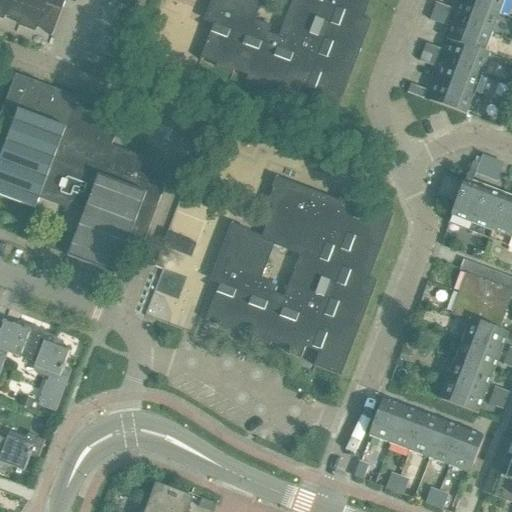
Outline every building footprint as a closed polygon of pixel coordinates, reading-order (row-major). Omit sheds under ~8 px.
[(50,37),(52,37),(65,0),(0,0),(0,17),(4,20),(6,15),(20,21),(18,25),(36,31),(38,27),(51,32),(50,37)] [(106,0),(134,10),(137,0),(106,0)] [(314,91),(308,107),(333,117),(370,21),(362,18),(368,0),(213,0),(208,15),(216,18),(199,61),(201,62),(203,58),(217,63),(215,67),(233,74),(234,70),(248,75),(246,79),(264,86),(266,82),(279,87),(278,91),(296,98),(300,86),(314,91)] [(492,34),(499,14),(462,0),(455,20),(492,34)] [(499,14),(504,0),(462,0),(499,14)] [(448,18),(451,9),(436,4),(433,12),(448,18)] [(444,27),(448,18),(433,12),(430,21),(444,27)] [(484,54),(485,53),(492,34),(455,20),(447,41),(451,43),(452,42),(484,54)] [(481,75),(489,55),(485,53),(484,54),(452,42),(451,43),(444,61),(481,75)] [(438,59),(441,50),(426,45),(423,53),(438,59)] [(434,68),(438,59),(423,53),(419,62),(434,68)] [(474,95),(481,75),(444,61),(437,81),(474,95)] [(82,110),(82,109),(85,101),(16,75),(0,116),(0,196),(35,210),(40,198),(39,197),(73,107),(82,110)] [(466,116),(474,95),(437,81),(429,102),(466,116)] [(422,100),(426,91),(411,85),(407,94),(422,100)] [(141,250),(171,169),(111,146),(120,124),(82,109),(82,110),(73,107),(39,197),(40,198),(84,215),(68,258),(115,276),(127,245),(141,250)] [(486,174),(491,159),(482,156),(476,171),(486,174)] [(511,202),(444,177),(436,196),(456,203),(449,221),(511,244),(511,202)] [(320,352),(314,367),(339,377),(375,281),(368,278),(388,225),(391,215),(358,202),(355,210),(277,181),(267,206),(275,209),(264,239),(232,227),(214,276),(222,279),(205,322),(207,323),(209,318),(223,323),(221,328),(238,335),(240,330),(254,335),(252,340),(270,346),(272,342),(285,347),(284,352),(301,358),(306,346),(320,352)] [(511,279),(463,261),(459,271),(467,273),(459,294),(506,312),(511,295),(511,279)] [(506,312),(459,294),(451,315),(470,322),(470,321),(498,331),(498,330),(506,312)] [(500,355),(508,334),(498,330),(498,331),(470,321),(470,322),(463,341),(500,355)] [(63,368),(69,352),(53,346),(56,337),(39,331),(37,336),(30,333),(31,328),(18,323),(17,328),(4,323),(0,334),(0,335),(12,340),(7,353),(8,353),(20,358),(22,354),(37,359),(34,368),(50,373),(38,407),(55,413),(71,371),(63,368)] [(0,374),(8,353),(7,353),(12,340),(0,335),(0,374)] [(492,374),(500,355),(463,341),(456,360),(492,374)] [(485,394),(492,374),(456,360),(448,380),(485,394)] [(477,415),(485,394),(448,380),(440,401),(477,415)] [(506,402),(510,393),(495,388),(492,396),(506,402)] [(503,411),(506,402),(492,396),(488,405),(503,411)] [(390,445),(404,408),(383,400),(369,437),(390,445)] [(409,452),(423,415),(404,408),(390,445),(409,452)] [(429,460),(443,423),(423,415),(409,452),(429,460)] [(449,467),(463,430),(443,423),(429,460),(449,467)] [(470,475),(484,438),(463,430),(449,467),(470,475)] [(38,459),(44,442),(27,435),(24,443),(8,437),(5,445),(0,443),(0,472),(4,474),(7,466),(24,472),(30,456),(38,459)] [(511,439),(491,496),(511,503),(511,439)] [(362,481),(368,466),(359,462),(354,477),(362,481)] [(394,493),(400,478),(391,475),(385,489),(394,493)] [(403,496),(408,481),(400,478),(394,493),(403,496)] [(187,511),(193,498),(157,484),(149,505),(167,511),(187,511)] [(433,508),(439,493),(430,490),(425,504),(433,508)] [(442,511),(448,496),(439,493),(433,508),(442,511)] [(208,511),(214,511),(217,505),(202,499),(199,508),(208,511)]
